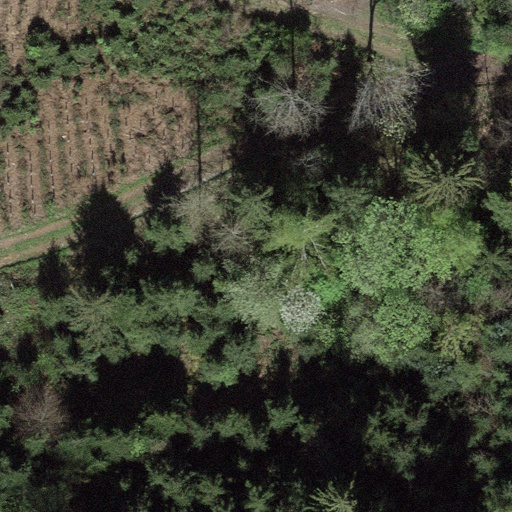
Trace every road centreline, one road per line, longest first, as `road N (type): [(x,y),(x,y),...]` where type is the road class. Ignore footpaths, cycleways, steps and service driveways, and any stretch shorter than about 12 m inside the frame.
road 1 (track): [(511,61),(0,250)]
road 2 (track): [(494,63),(231,0)]
